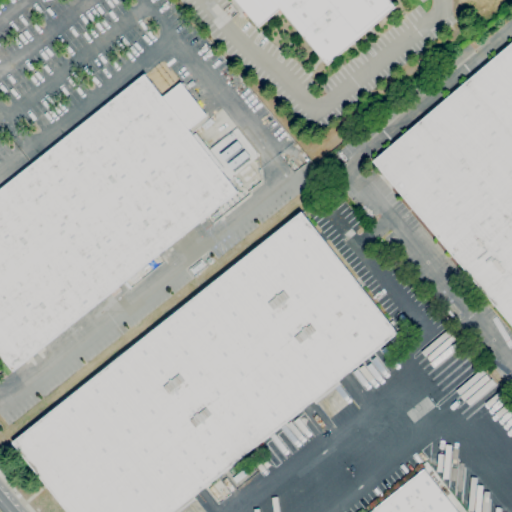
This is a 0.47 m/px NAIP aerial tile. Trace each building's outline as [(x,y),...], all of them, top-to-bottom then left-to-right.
[(390,0),(396,6),(327,64),(280,9),(258,27),(235,0),(390,0)] [(511,323),(374,161),(511,43),(511,323)] [(13,370),(0,353),(0,190),(32,165),(146,75),(163,97),(181,83),(207,115),(189,129),(238,191),(118,287),(122,291),(114,297),(110,293),(13,370)] [(398,332),(338,381),(341,384),(317,403),(314,400),(193,497),(196,500),(180,511),(69,511),(14,443),(302,212),(398,332)] [(257,470),(253,464),(256,461),(261,467),(257,470)] [(371,511),(425,469),(459,511),(371,511)] [(237,482),(233,478),(243,470),(245,473),(248,470),(249,472),(246,475),(246,474),(237,482)]
